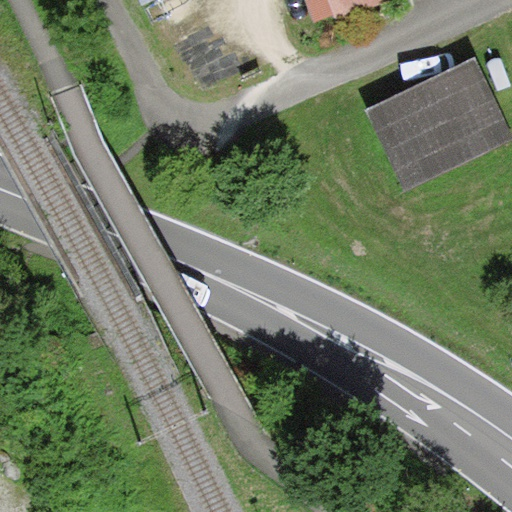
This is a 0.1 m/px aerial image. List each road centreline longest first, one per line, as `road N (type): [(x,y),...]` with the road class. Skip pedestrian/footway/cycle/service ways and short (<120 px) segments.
road 1 (track): [(335,511),(248,434),(214,384),(17,0)]
road 2 (primary): [(511,444),(300,308),(0,185)]
